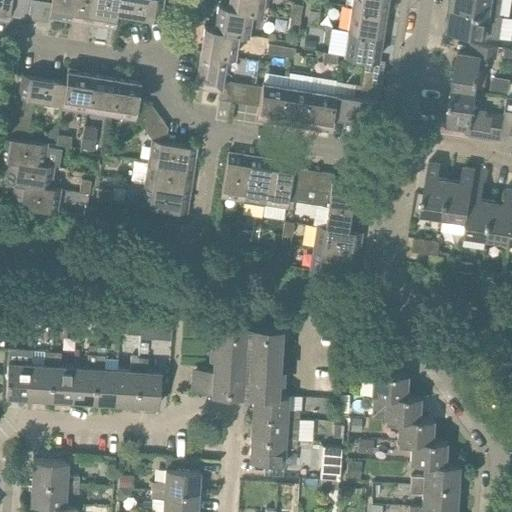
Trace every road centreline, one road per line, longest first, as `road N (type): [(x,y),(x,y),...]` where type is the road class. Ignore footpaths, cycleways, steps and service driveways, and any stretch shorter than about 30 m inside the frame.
road 1 (residential): [(495,511),(484,438),(384,274),(395,149)]
road 2 (residential): [(12,424),(204,430),(219,439)]
road 3 (residential): [(395,149),(210,137)]
road 4 (residential): [(169,74),(127,61),(0,47)]
road 5 (residential): [(395,149),(417,0)]
